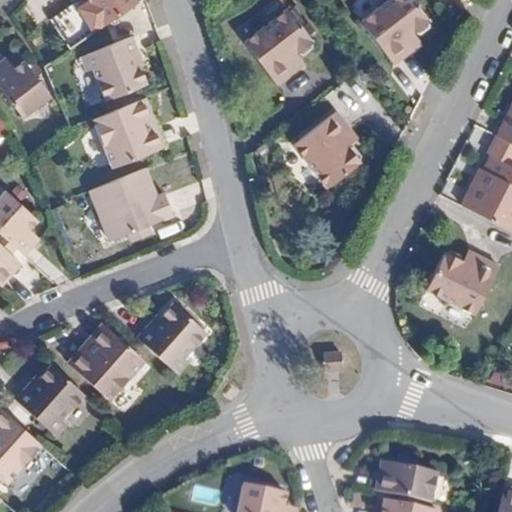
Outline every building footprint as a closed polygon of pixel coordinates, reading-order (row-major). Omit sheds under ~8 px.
[(402,42),(411,34),(420,35),(426,29),(425,22),(408,0),(388,0),(360,22),(393,65),(409,52),(402,42)] [(286,63),(295,57),(301,58),(311,51),(311,43),(287,11),(245,43),(276,85),(293,73),(286,63)] [(40,34),(24,45),(31,55),(47,43),(40,34)] [(418,44),(411,34),(402,42),(409,52),(418,44)] [(89,58),(95,73),(107,103),(153,85),(147,69),(142,70),(136,54),(141,52),(135,38),(89,58)] [(142,70),(147,69),(141,52),(136,54),(142,70)] [(302,66),(295,57),(286,63),(293,73),(302,66)] [(88,76),(95,73),(89,58),(83,60),(88,76)] [(5,61),(0,66),(7,74),(11,69),(5,61)] [(7,74),(0,66),(0,92),(24,122),(52,99),(20,62),(11,69),(7,74)] [(152,118),(144,100),(96,119),(113,163),(153,149),(143,121),(152,118)] [(511,111),(498,138),(511,145),(511,111)] [(341,142),(349,135),(334,116),(294,147),(326,192),(356,168),(359,160),(354,153),(349,151),(341,142)] [(162,146),(152,118),(143,121),(153,149),(162,146)] [(0,142),(12,135),(3,123),(0,125),(0,142)] [(356,144),(349,135),(341,142),(349,151),(356,144)] [(475,183),(463,208),(511,232),(511,168),(492,158),(485,173),(480,185),(475,183)] [(480,185),(485,173),(481,170),(475,183),(480,185)] [(153,191),(145,171),(91,193),(109,240),(126,234),(149,226),(172,217),(161,188),(153,191)] [(0,196),(0,236),(13,248),(24,257),(33,247),(25,238),(31,232),(38,222),(5,192),(0,196)] [(153,235),(149,226),(126,234),(130,244),(153,235)] [(39,240),(31,232),(25,238),(33,247),(39,240)] [(0,285),(20,263),(9,253),(13,248),(0,236),(0,285)] [(474,269),(463,264),(462,256),(453,251),(447,255),(429,290),(473,315),(497,269),(478,259),(474,269)] [(468,254),(463,264),(474,269),(478,259),(468,254)] [(145,328),(134,340),(170,372),(183,359),(204,334),(170,305),(149,330),(145,328)] [(84,357),(106,331),(99,325),(77,351),(84,357)] [(141,362),(106,331),(84,357),(77,351),(66,364),(108,401),(141,362)] [(349,372),(344,350),(316,354),(320,376),(349,372)] [(170,372),(177,378),(187,364),(183,359),(170,372)] [(84,397),(50,369),(30,393),(26,390),(13,404),(51,436),(62,423),(84,397)] [(0,481),(7,488),(41,448),(0,411),(0,481)] [(62,423),(51,436),(56,441),(69,427),(62,423)] [(389,465),(388,474),(406,478),(407,469),(389,465)] [(375,471),(369,500),(393,505),(409,509),(411,509),(423,511),(429,511),(431,503),(426,501),(429,483),(406,478),(388,474),(375,471)] [(282,511),(284,504),(238,494),(234,511),(282,511)] [(511,511),(511,497),(499,495),(495,511),(511,511)]
